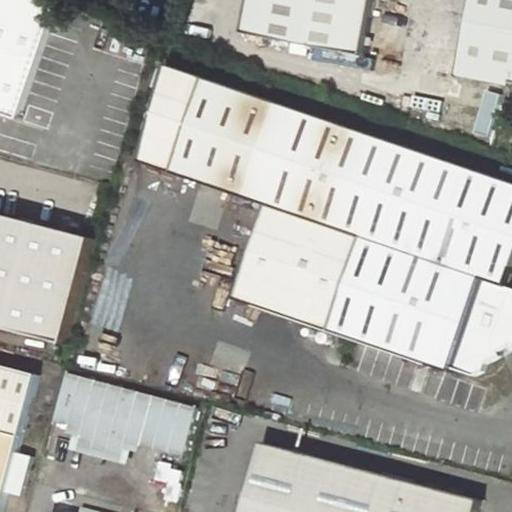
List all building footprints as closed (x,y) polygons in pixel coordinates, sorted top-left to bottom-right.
[(65,4),(53,0),(0,0),(0,112),(25,121),(65,4)] [(254,0),(248,35),(367,57),(377,0),(254,0)] [(511,0),(480,0),(467,75),(511,82),(511,0)] [(511,287),(511,284),(511,181),(179,67),(146,163),(273,206),(242,299),(337,332),(455,373),(456,369),(477,376),(488,370),(490,364),(505,356),(503,352),(511,347),(511,287)] [(0,327),(71,347),(100,238),(0,212),(0,327)] [(0,511),(7,511),(28,439),(0,431),(0,511)] [(481,511),(484,502),(267,442),(247,511),(481,511)]
